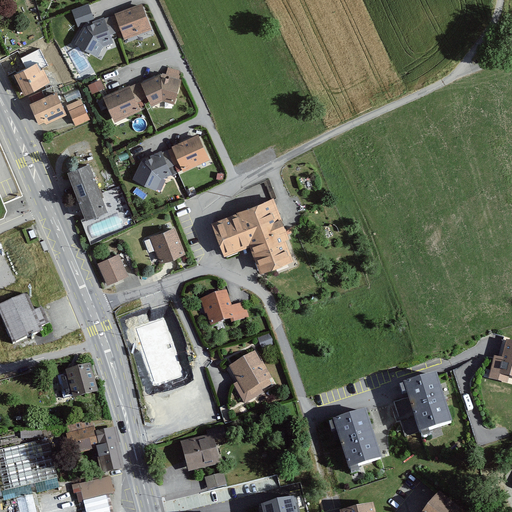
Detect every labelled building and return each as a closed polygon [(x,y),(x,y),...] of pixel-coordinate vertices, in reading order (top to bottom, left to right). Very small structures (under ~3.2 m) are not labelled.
[(121,31),(124,40),(152,30),(143,3),(115,13),(115,15),(121,31)] [(85,25),(95,21),(89,4),(72,10),(78,27),(85,25)] [(105,19),(111,35),(121,31),(115,15),(105,19)] [(104,48),(114,44),(111,35),(105,19),(104,18),(95,21),(85,25),(74,43),(98,57),(104,48)] [(37,63),(13,75),(24,97),(51,83),(44,70),(41,72),(37,63)] [(168,67),(166,75),(179,79),(181,71),(168,67)] [(160,74),(140,83),(147,99),(151,107),(163,102),(174,105),(181,79),(179,79),(166,75),(160,74)] [(101,80),(88,85),(92,94),(104,89),(101,80)] [(140,83),(130,87),(137,103),(147,99),(140,83)] [(130,87),(129,85),(103,97),(115,123),(141,110),(137,103),(130,87)] [(57,92),(29,104),(38,125),(44,122),(47,125),(68,116),(57,92)] [(81,99),(66,106),(75,126),(90,120),(81,99)] [(173,149),(183,172),(210,160),(199,135),(172,147),(173,149)] [(162,153),(168,169),(179,164),(173,149),(162,153)] [(161,179),(171,175),(168,169),(162,153),(161,152),(142,160),(133,180),(155,191),(161,179)] [(89,166),(68,174),(85,221),(107,213),(89,166)] [(274,200),(214,220),(226,255),(251,246),(260,273),(295,261),(274,200)] [(160,264),(186,254),(176,227),(149,237),(160,264)] [(119,254),(97,264),(107,286),(129,276),(119,254)] [(227,293),(202,301),(211,329),(232,321),(233,325),(250,320),(245,305),(233,309),(227,293)] [(26,294),(0,304),(0,311),(13,342),(41,331),(26,294)] [(149,314),(124,323),(134,351),(145,347),(149,359),(133,365),(145,395),(187,379),(179,359),(167,364),(161,347),(176,341),(170,327),(157,333),(149,314)] [(270,336),(258,341),(262,352),(274,347),(270,336)] [(511,377),(511,341),(508,341),(503,358),(494,355),(488,379),(508,384),(510,377),(511,377)] [(274,381),(264,364),(262,366),(256,355),(230,370),(239,385),(235,387),(245,406),(265,395),(264,392),(273,387),(271,382),(274,381)] [(91,362),(66,369),(73,397),(98,390),(91,362)] [(453,421),(438,374),(405,385),(421,431),(453,421)] [(366,408),(334,418),(350,468),(382,458),(366,408)] [(95,432),(92,420),(67,426),(74,454),(95,449),(101,473),(124,468),(116,428),(95,432)] [(209,435),(181,442),(189,472),(225,463),(218,436),(228,434),(225,425),(208,429),(209,435)] [(59,478),(50,438),(0,449),(0,471),(4,490),(59,478)] [(224,471),(205,476),(209,490),(228,484),(224,471)] [(111,475),(71,484),(73,494),(77,493),(78,501),(84,500),(106,494),(115,492),(111,475)] [(459,509),(437,492),(422,511),(456,511),(458,511),(459,509)] [(37,511),(33,494),(16,498),(19,511),(37,511)] [(110,511),(106,494),(84,500),(86,511),(110,511)] [(298,511),(294,495),(260,504),(262,511),(298,511)] [(377,511),(375,501),(340,509),(340,511),(377,511)]
